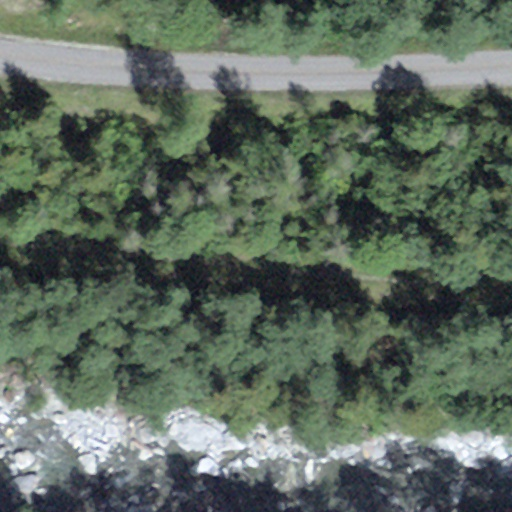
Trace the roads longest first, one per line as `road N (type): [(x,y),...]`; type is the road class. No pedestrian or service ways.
road 1 (track): [(511,281),(394,279),(0,245)]
road 2 (unclassified): [(511,65),(206,76),(0,59)]
